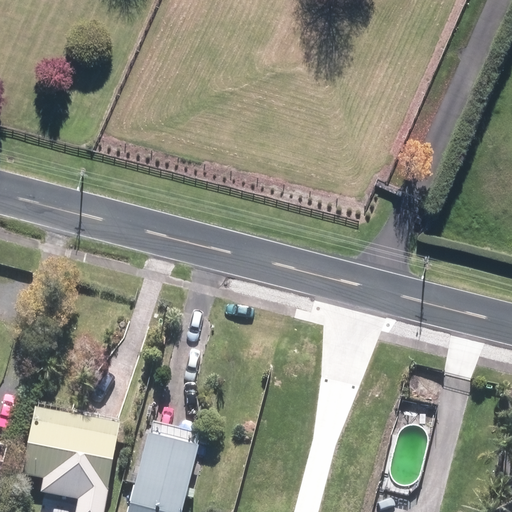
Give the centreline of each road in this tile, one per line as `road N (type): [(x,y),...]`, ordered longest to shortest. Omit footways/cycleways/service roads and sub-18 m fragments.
road 1 (track): [(319,511),(379,289),(502,0)]
road 2 (tertiary): [(511,323),(0,193)]
